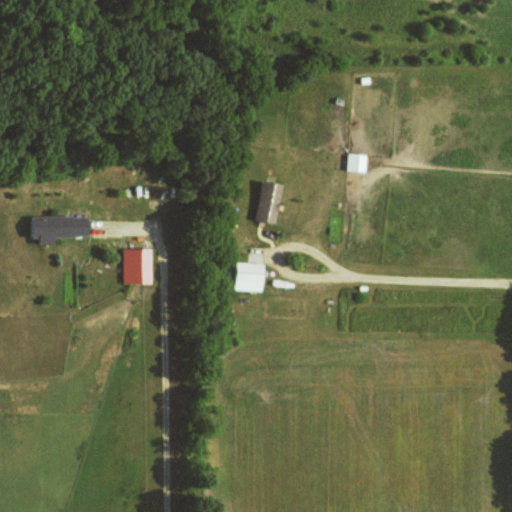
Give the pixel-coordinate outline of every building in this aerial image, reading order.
[(367,153),(348,153),(348,170),(367,171),(367,153)] [(253,218),(276,222),(284,184),(261,179),(253,218)] [(91,236),(90,215),(29,217),(30,237),(41,237),(42,243),(56,243),(56,237),(91,236)] [(153,283),(153,248),(123,248),(122,282),(153,283)] [(265,263),(236,262),(235,290),(264,291),(265,263)]
